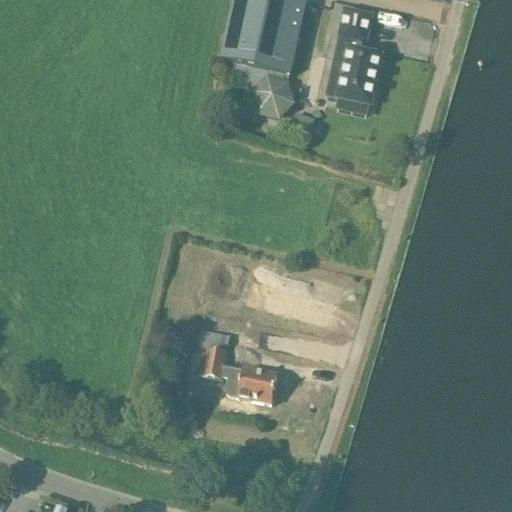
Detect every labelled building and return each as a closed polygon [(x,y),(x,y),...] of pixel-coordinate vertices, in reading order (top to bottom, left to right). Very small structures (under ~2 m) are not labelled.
[(234,0),(220,64),(269,75),(283,78),(290,79),(307,5),(284,0),(234,0)] [(341,41),(328,99),(371,109),(382,59),(364,55),(372,20),(345,14),(340,41),(341,41)] [(282,86),(283,78),(269,75),(267,83),(252,97),(257,117),(278,122),(292,107),(287,88),(282,86)] [(295,116),(290,130),(310,137),(315,123),(295,116)] [(226,388),(221,411),(258,419),(260,413),(272,415),(284,355),(251,348),(241,392),(226,388)]
